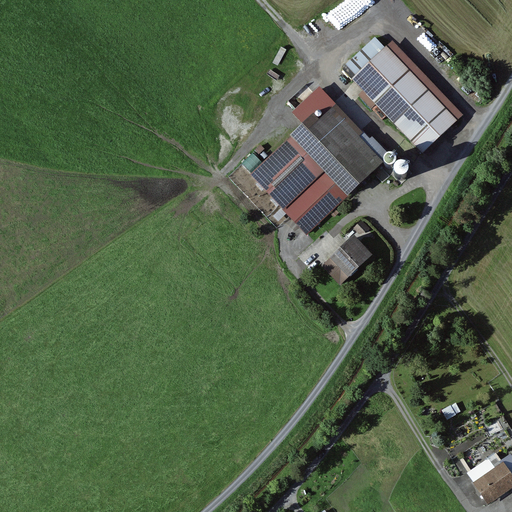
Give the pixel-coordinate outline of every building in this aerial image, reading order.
[(338,0),(337,1),(343,10),(359,0),(338,0)] [(462,109),(398,41),(355,76),(415,151),(462,109)] [(298,104),(314,88),(307,80),(290,96),(298,104)] [(382,170),(333,111),(254,176),(314,248),(360,210),(349,197),(382,170)] [(366,217),(356,222),(360,229),(370,225),(366,217)] [(373,253),(354,235),(326,264),(345,282),(373,253)] [(511,481),(500,465),(472,485),(486,505),(511,486),(511,481)]
